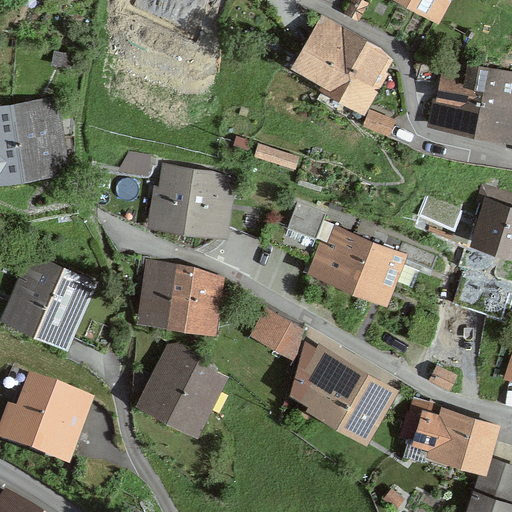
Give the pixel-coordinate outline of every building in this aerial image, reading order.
[(416,0),(431,8),(435,0),(416,0)] [(352,3),(347,13),(356,18),(362,9),(352,3)] [(328,18),(300,68),(326,83),(355,33),(328,18)] [(359,102),(385,54),(379,47),(355,33),(326,83),(359,102)] [(56,52),(54,62),(68,65),(70,55),(56,52)] [(443,85),(436,122),(475,129),(487,69),(469,65),(468,75),(449,72),(442,74),(440,85),(443,85)] [(511,81),(511,74),(487,69),(475,129),(511,136),(511,107),(501,106),(506,80),(511,81)] [(44,121),(41,103),(11,106),(21,171),(44,168),(44,163),(62,160),(55,120),(44,121)] [(0,174),(21,171),(11,106),(0,107),(0,174)] [(370,110),(364,123),(388,133),(393,120),(370,110)] [(256,154),(294,166),(297,157),(259,145),(256,154)] [(155,221),(221,231),(227,194),(231,195),(233,176),(209,173),(210,171),(161,164),(155,221)] [(477,239),(511,250),(511,195),(497,191),(501,179),(487,175),(480,198),(488,201),(477,239)] [(227,225),(262,239),(269,219),(274,209),(233,193),(227,225)] [(291,216),(287,227),(316,238),(317,237),(322,239),(312,265),(336,274),(351,236),(339,231),(339,229),(336,226),(323,221),(326,213),(297,201),(291,216)] [(274,209),(269,219),(262,239),(308,257),(316,238),(287,227),(291,216),(274,209)] [(375,230),(370,244),(351,236),(336,274),(384,294),(400,256),(432,269),(437,256),(402,241),(375,230)] [(107,344),(118,319),(113,305),(84,291),(87,285),(35,261),(26,279),(0,267),(0,289),(18,298),(12,311),(64,335),(68,327),(107,344)] [(146,285),(141,316),(168,320),(175,267),(149,263),(147,276),(137,274),(136,284),(146,285)] [(199,268),(176,264),(175,267),(168,320),(213,327),(217,302),(207,300),(211,272),(199,268)] [(266,312),(255,332),(296,354),(302,332),(266,312)] [(419,312),(411,337),(427,342),(435,318),(419,312)] [(191,425),(210,388),(216,391),(224,377),(208,369),(211,363),(180,344),(178,347),(171,343),(154,375),(134,366),(132,383),(146,391),(141,399),(191,425)] [(294,388),(364,429),(386,392),(307,345),(294,388)] [(67,454),(76,430),(69,428),(81,395),(35,379),(36,377),(13,368),(6,387),(18,391),(3,431),(67,454)] [(441,369),(435,380),(448,386),(454,375),(441,369)] [(435,444),(433,451),(484,466),(497,425),(445,409),(442,420),(412,411),(405,436),(435,444)] [(511,465),(505,463),(494,495),(509,500),(511,491),(511,465)] [(511,511),(511,508),(507,507),(509,500),(494,495),(476,489),(468,511),(511,511)] [(392,490),(386,498),(394,505),(400,497),(392,490)] [(36,511),(9,491),(0,502),(0,511),(36,511)]
